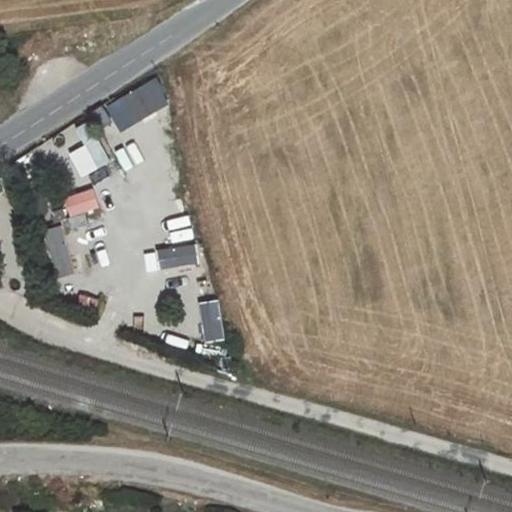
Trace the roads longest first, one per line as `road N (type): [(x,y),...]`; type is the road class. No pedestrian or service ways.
road 1 (track): [(0,298),(139,361),(511,468)]
road 2 (unclassified): [(321,511),(197,475),(0,460)]
road 3 (unclassified): [(0,145),(225,0)]
